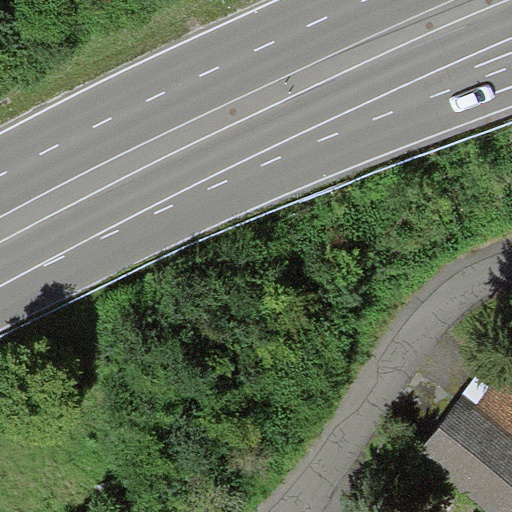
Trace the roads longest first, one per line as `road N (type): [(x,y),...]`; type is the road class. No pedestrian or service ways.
road 1 (secondary): [(0,286),(292,144),(511,53)]
road 2 (secondary): [(366,0),(0,176)]
